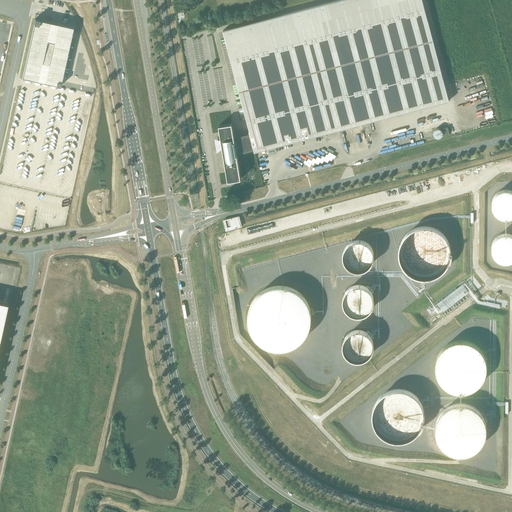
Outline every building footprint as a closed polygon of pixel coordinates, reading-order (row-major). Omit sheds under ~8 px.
[(449,100),(422,0),(336,0),(223,30),(235,77),(249,130),(250,132),(249,132),(250,134),(234,138),(232,123),(219,125),(222,145),(218,146),(219,148),(223,148),(228,181),(241,178),(238,158),(237,152),(253,148),(254,149),(255,152),(323,134),(449,100)] [(44,22),(32,19),(20,76),(26,86),(61,93),(62,88),(73,34),(74,28),(56,24),(44,22)] [(442,131),(441,130),(441,129),(440,129),(439,129),(438,129),(438,128),(437,129),(436,129),(435,129),(434,130),(434,131),(433,132),(433,133),(433,134),(434,135),(434,136),(435,136),(435,137),(436,137),(437,138),(438,138),(439,138),(440,137),(441,137),(441,136),(442,136),(442,135),(442,134),(442,133),(442,132),(442,131)] [(258,159),(260,171),(268,170),(266,158),(258,159)] [(508,190),(507,190),(506,190),(505,190),(504,190),(503,190),(502,190),(501,190),(500,191),(499,191),(498,192),(497,193),(496,193),(495,194),(495,195),(494,196),(493,197),(493,198),(493,199),(492,200),(492,201),(492,202),(492,203),(492,204),(492,205),(492,206),(492,207),(493,208),(493,209),(493,210),(494,211),(494,212),(495,212),(496,213),(496,214),(497,214),(498,215),(499,216),(500,216),(501,217),(502,217),(503,217),(504,217),(505,218),(506,218),(507,218),(508,218),(509,217),(510,217),(511,217),(511,216),(511,190),(511,191),(510,190),(509,190),(508,190)] [(241,227),(238,216),(224,219),(227,230),(241,227)] [(416,226),(414,226),(412,227),(411,228),(409,229),(408,230),(407,231),(406,232),(405,233),(404,234),(404,235),(402,237),(402,238),(401,238),(401,239),(400,241),(400,242),(399,243),(399,244),(399,245),(399,246),(399,247),(398,248),(398,249),(398,250),(398,251),(398,252),(398,253),(398,254),(399,256),(399,257),(399,259),(400,260),(400,262),(401,263),(402,265),(403,266),(404,268),(405,269),(406,270),(407,271),(408,272),(410,273),(411,274),(413,275),(414,276),(416,276),(417,277),(419,277),(421,278),(422,278),(424,278),(425,278),(427,278),(428,278),(430,277),(432,277),(434,277),(435,276),(436,276),(438,275),(440,274),(441,273),(442,272),(443,271),(445,270),(445,269),(446,268),(447,267),(447,266),(449,265),(449,263),(450,262),(450,260),(451,260),(451,259),(451,258),(451,257),(452,256),(452,255),(452,254),(452,253),(452,252),(452,251),(452,250),(452,249),(452,248),(452,247),(452,246),(451,244),(451,242),(450,241),(450,239),(449,239),(449,238),(448,237),(448,236),(447,235),(446,234),(445,232),(443,231),(442,230),(440,229),(439,228),(437,227),(435,226),(433,225),(431,225),(429,224),(428,224),(426,224),(424,224),(423,224),(422,224),(420,225),(418,225),(416,226)] [(511,235),(510,234),(509,234),(508,234),(507,234),(506,234),(505,234),(504,234),(503,234),(502,234),(501,234),(500,235),(499,235),(498,236),(497,236),(496,237),(496,238),(495,239),(494,240),(493,241),(493,242),(492,243),(492,244),(492,245),(492,246),(492,247),(492,248),(492,249),(492,250),(492,251),(492,252),(493,253),(493,254),(494,255),(494,256),(495,257),(496,258),(497,258),(498,259),(499,260),(500,260),(501,261),(502,261),(503,261),(504,262),(505,262),(506,262),(507,262),(508,261),(509,261),(510,261),(511,260),(511,235)] [(371,245),(370,244),(369,243),(368,242),(367,242),(366,241),(365,240),(363,240),(362,239),(361,239),(359,239),(358,239),(357,239),(356,239),(355,239),(354,240),(352,240),(351,241),(350,241),(349,242),(348,243),(347,244),(346,245),(345,246),(344,247),(344,248),(343,249),(343,250),(343,251),(343,252),(343,253),(342,253),(342,254),(342,255),(342,256),(343,257),(343,258),(343,259),(343,260),(343,261),(344,261),(344,262),(345,263),(346,264),(346,265),(347,266),(348,267),(349,268),(350,268),(351,269),(353,270),(354,270),(355,270),(356,271),(357,271),(358,271),(359,271),(360,271),(362,270),(363,270),(364,270),(365,269),(366,269),(367,268),(368,267),(370,266),(371,265),(371,264),(372,263),(372,262),(373,262),(373,261),(373,260),(374,259),(374,258),(374,257),(374,256),(374,255),(374,254),(374,253),(374,252),(374,251),(374,250),(373,249),(373,248),(372,247),(371,246),(371,245)] [(372,291),(371,290),(370,289),(369,288),(368,287),(367,287),(366,286),(365,285),(363,285),(362,284),(361,284),(360,284),(358,284),(357,284),(356,284),(355,284),(354,285),(352,285),(351,286),(350,286),(349,287),(348,288),(347,289),(346,290),(345,291),(344,292),(344,293),(343,294),(343,295),(343,296),(343,297),(342,299),(342,300),(342,301),(343,302),(343,303),(343,304),(343,305),(344,306),(344,307),(344,308),(345,309),(346,310),(348,312),(349,313),(350,314),(351,314),(352,314),(353,315),(354,315),(356,315),(357,316),(358,316),(359,316),(360,316),(361,315),(362,315),(363,315),(365,314),(366,314),(367,313),(368,312),(369,311),(370,311),(371,310),(371,309),(372,308),(372,307),(373,306),(373,305),(374,304),(374,303),(374,302),(374,301),(374,300),(374,299),(374,298),(374,297),(374,295),(373,294),(373,293),(372,292),(372,291)] [(249,308),(249,309),(249,311),(248,312),(248,314),(248,316),(248,317),(248,318),(248,319),(248,321),(248,323),(249,324),(249,325),(249,326),(250,327),(250,329),(251,331),(252,332),(252,333),(253,335),(255,337),(256,338),(257,339),(258,340),(260,342),(261,342),(262,343),(263,344),(264,345),(266,345),(268,346),(269,347),(270,347),(272,348),(274,348),(275,348),(276,348),(279,349),(280,349),(281,348),(283,348),(284,348),(286,348),(288,347),(290,347),(291,346),(293,345),(294,345),(296,344),(297,343),(298,342),(300,341),(301,340),(302,339),(303,338),(304,337),(305,336),(306,334),(307,333),(307,331),(308,330),(309,328),(309,327),(310,326),(310,324),(310,323),(311,322),(311,321),(311,320),(311,319),(311,317),(311,316),(311,314),(311,313),(310,311),(310,310),(310,309),(309,307),(309,306),(308,305),(308,303),(307,302),(306,300),(305,299),(305,298),(304,297),(303,296),(302,295),(301,294),(300,293),(299,292),(297,291),(296,290),(295,290),(294,289),(293,288),(291,288),(290,287),(289,287),(287,286),(285,286),(284,286),(282,286),(281,286),(279,286),(278,286),(277,286),(275,286),(273,286),(272,286),(270,287),(269,287),(268,288),(266,288),(265,289),(264,290),(263,290),(262,291),(260,292),(259,293),(258,294),(257,295),(255,297),(254,298),(254,299),(253,300),(252,301),(251,303),(251,304),(250,305),(250,307),(249,308)] [(372,337),(372,336),(371,335),(370,334),(369,333),(368,333),(367,332),(366,331),(365,330),(363,330),(362,329),(361,329),(360,329),(358,329),(357,329),(356,329),(355,329),(353,330),(352,330),(350,331),(349,332),(348,332),(347,333),(346,334),(346,335),(345,336),(345,337),(344,338),(344,339),(343,340),(343,341),(343,342),(342,343),(342,344),(342,346),(342,347),(343,348),(343,349),(343,350),(344,351),(344,352),(345,353),(345,354),(346,355),(347,356),(348,357),(349,358),(350,358),(351,359),(353,360),(354,360),(355,360),(356,360),(358,361),(359,361),(360,361),(361,360),(362,360),(363,360),(364,360),(365,359),(367,358),(368,357),(369,357),(369,356),(370,355),(371,354),(372,353),(372,352),(373,351),(373,350),(373,349),(374,348),(374,347),(374,346),(374,345),(374,344),(374,343),(374,342),(373,341),(373,340),(373,339),(373,338),(372,337)] [(486,367),(486,366),(486,364),(486,363),(486,362),(486,360),(486,359),(485,358),(485,357),(484,356),(484,354),(483,353),(483,352),(482,351),(481,350),(480,349),(480,348),(479,347),(478,346),(477,345),(476,345),(475,344),(474,344),(473,343),(472,342),(471,342),(469,342),(468,341),(467,341),(466,341),(464,340),(463,340),(462,340),(461,340),(459,340),(458,340),(457,340),(455,341),(454,341),(453,341),(452,342),(451,342),(449,343),(448,343),(447,344),(446,345),(445,346),(444,347),(443,348),(442,349),(441,350),(440,351),(440,352),(439,353),(438,354),(438,355),(437,356),(437,357),(437,358),(436,359),(436,360),(436,362),(436,363),(435,364),(435,365),(435,367),(436,368),(436,369),(436,371),(436,372),(437,373),(437,374),(437,375),(438,377),(438,378),(439,379),(440,380),(441,381),(442,382),(443,383),(444,384),(444,385),(445,386),(447,387),(448,387),(449,388),(450,389),(451,389),(452,390),(453,390),(454,390),(455,390),(456,391),(458,391),(460,391),(461,391),(462,391),(463,391),(465,391),(466,391),(467,390),(468,390),(470,389),(471,389),(473,388),(474,388),(475,387),(476,386),(477,386),(478,385),(479,384),(480,383),(481,382),(481,381),(482,380),(483,379),(483,378),(484,377),(484,375),(485,374),(485,373),(486,372),(486,371),(486,369),(486,368),(486,367)] [(425,415),(425,414),(425,413),(424,411),(424,410),(424,409),(424,407),(423,406),(423,404),(422,403),(422,402),(421,401),(420,399),(419,398),(418,397),(418,396),(417,395),(416,394),(415,394),(414,393),(413,392),(412,391),(410,391),(409,390),(408,390),(407,389),(406,389),(404,389),(403,388),(402,388),(401,388),(399,388),(398,388),(397,388),(395,388),(393,388),(392,389),(390,389),(389,390),(388,390),(387,391),(386,391),(384,392),(383,392),(382,393),(381,394),(380,395),(379,396),(378,397),(378,398),(377,399),(376,400),(375,401),(375,402),(374,403),(374,404),(373,406),(373,407),(373,408),(372,409),(372,411),(372,412),(372,413),(372,415),(372,416),(372,417),(372,418),(372,420),(373,421),(373,422),(373,423),(374,425),(375,426),(375,427),(376,428),(376,429),(377,430),(378,431),(379,432),(380,433),(381,434),(382,435),(383,436),(385,437),(386,438),(387,438),(388,439),(390,439),(391,440),(392,440),(393,440),(395,440),(396,441),(397,441),(399,441),(400,441),(401,441),(402,440),(404,440),(405,440),(406,439),(407,439),(409,439),(410,438),(411,437),(412,437),(413,436),(414,435),(415,435),(416,434),(417,433),(418,432),(419,431),(420,430),(420,429),(421,428),(422,426),(422,425),(423,424),(423,423),(424,422),(424,420),(424,419),(424,418),(425,417),(425,415)] [(486,428),(486,426),(486,425),(486,424),(485,423),(485,421),(485,420),(484,419),(484,418),(483,417),(483,416),(482,414),(481,413),(480,412),(479,411),(478,410),(477,409),(476,408),(475,408),(474,407),(472,406),(471,405),(470,405),(469,405),(468,404),(466,404),(465,404),(464,403),(463,403),(461,403),(460,403),(459,403),(458,403),(456,403),(455,404),(454,404),(452,405),(451,405),(450,406),(448,406),(447,407),(446,408),(445,409),(444,409),(443,410),(442,411),(441,412),(441,413),(440,414),(439,415),(438,416),(438,417),(437,418),(437,419),(436,420),(436,422),(436,423),(435,424),(435,425),(435,427),(435,428),(435,429),(435,431),(435,432),(435,433),(436,434),(436,436),(436,437),(437,438),(437,439),(438,440),(438,441),(439,443),(440,444),(440,445),(441,446),(443,447),(444,448),(445,449),(446,450),(447,451),(448,451),(449,452),(451,452),(452,453),(453,453),(454,454),(455,454),(457,454),(458,454),(459,454),(460,454),(462,454),(463,454),(464,454),(466,454),(467,454),(468,453),(469,453),(470,452),(472,452),(473,451),(474,451),(475,450),(476,449),(477,448),(478,448),(479,447),(480,446),(481,445),(481,444),(482,443),(483,442),(483,441),(484,439),(484,438),(485,437),(485,436),(486,435),(486,433),(486,432),(486,431),(486,430),(486,429),(486,428)]
